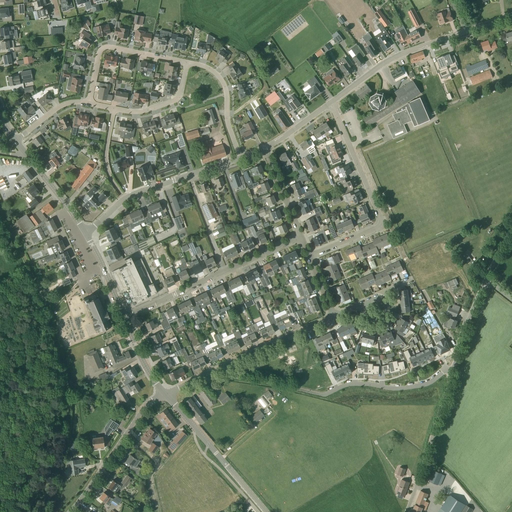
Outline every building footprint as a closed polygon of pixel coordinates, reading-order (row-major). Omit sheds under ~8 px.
[(37,1),(34,2),(36,11),(43,9),(42,6),(46,5),(45,3),(46,3),(44,0),(41,0),(37,1)] [(59,0),(60,1),(59,1),(60,4),(61,4),(61,7),(60,8),(62,12),(67,11),(67,9),(73,8),(70,0),(59,0)] [(76,0),(77,4),(84,3),(86,9),(92,8),(89,0),(76,0)] [(98,4),(91,6),(93,13),(100,11),(98,4)] [(0,17),(2,17),(3,22),(12,21),(11,14),(8,12),(8,9),(7,9),(7,8),(3,8),(4,9),(0,9),(0,17)] [(40,14),(37,15),(38,19),(48,19),(47,15),(49,15),(47,8),(39,10),(40,14)] [(411,15),(410,16),(414,23),(419,20),(416,12),(414,9),(411,11),(413,14),(411,16),(411,15)] [(379,10),(375,13),(385,27),(387,26),(385,22),(387,21),(379,10)] [(437,14),(440,24),(447,22),(447,23),(453,21),(450,11),(446,13),(445,11),(437,14)] [(84,21),(81,27),(87,31),(90,29),(88,26),(84,21)] [(115,28),(114,34),(118,35),(117,37),(126,39),(128,30),(119,28),(121,22),(117,21),(115,28)] [(382,33),(375,37),(378,42),(381,46),(381,47),(384,51),(388,49),(388,48),(391,46),(388,42),(389,42),(388,42),(387,40),(390,37),(381,23),(377,25),(379,29),(382,33)] [(94,28),(93,29),(94,32),(95,33),(97,32),(98,37),(106,35),(106,34),(110,33),(108,25),(104,26),(104,25),(96,27),(94,28)] [(8,27),(0,28),(0,34),(0,36),(5,35),(6,39),(13,37),(12,31),(8,31),(8,27)] [(397,33),(396,34),(399,39),(398,39),(402,47),(409,43),(406,36),(408,35),(406,31),(404,32),(402,28),(399,30),(400,32),(397,33)] [(79,45),(78,46),(82,49),(83,47),(86,49),(88,46),(89,47),(93,41),(88,38),(90,35),(82,30),(79,35),(82,37),(81,39),(82,39),(79,45)] [(136,30),(134,40),(143,42),(143,41),(150,42),(151,34),(144,33),(145,32),(136,30)] [(408,35),(406,36),(409,43),(421,37),(418,30),(417,31),(416,30),(409,34),(410,34),(408,35)] [(511,32),(506,34),(506,36),(502,38),(504,43),(508,42),(511,40),(511,32)] [(157,42),(157,45),(160,45),(160,44),(165,45),(167,35),(155,33),(153,41),(157,42)] [(369,33),(363,37),(366,42),(369,46),(365,49),(369,54),(370,54),(372,57),(373,56),(375,57),(377,56),(377,54),(378,54),(375,49),(378,48),(378,47),(377,46),(372,39),(369,33)] [(208,52),(209,49),(211,50),(215,38),(208,34),(206,44),(198,43),(196,53),(204,54),(205,52),(208,52)] [(339,34),(334,38),(338,44),(343,40),(339,34)] [(174,43),(173,48),(184,50),(187,37),(172,35),(170,42),(174,43)] [(14,48),(13,41),(8,41),(1,42),(2,50),(9,48),(14,48)] [(488,41),(481,43),(484,51),(487,49),(488,52),(498,49),(496,43),(489,45),(488,41)] [(323,47),(326,52),(331,49),(327,44),(323,47)] [(365,56),(357,44),(351,49),(356,56),(353,58),(359,67),(360,66),(360,67),(363,65),(362,64),(363,63),(364,62),(364,63),(365,62),(362,58),(365,56)] [(219,50),(216,53),(218,54),(215,58),(219,60),(218,62),(220,63),(222,61),(225,63),(228,58),(230,55),(227,53),(228,52),(225,50),(223,53),(220,51),(219,50)] [(425,58),(423,52),(423,51),(407,57),(410,63),(409,63),(411,68),(414,67),(413,64),(422,61),(421,59),(425,58)] [(10,55),(3,56),(5,65),(12,63),(11,58),(16,57),(15,54),(10,55)] [(450,54),(443,56),(450,73),(458,70),(459,70),(458,69),(457,65),(458,65),(455,58),(452,59),(451,57),(450,54)] [(104,64),(103,67),(108,68),(108,65),(115,66),(116,63),(117,57),(110,55),(110,57),(105,56),(104,62),(104,64)] [(353,71),(350,67),(353,65),(347,56),(342,60),(345,64),(340,67),(342,69),(341,70),(343,72),(344,72),(347,76),(353,71)] [(435,65),(435,66),(438,74),(438,73),(439,73),(441,77),(441,79),(442,79),(441,78),(450,75),(450,74),(450,73),(443,56),(436,59),(437,61),(438,64),(435,65)] [(75,61),(73,68),(83,70),(85,63),(83,62),(84,58),(76,57),(75,61)] [(122,59),(120,67),(124,67),(124,68),(132,69),(134,60),(126,58),(126,60),(122,59)] [(488,68),(485,60),(466,68),(469,76),(488,68)] [(151,73),(152,65),(148,64),(148,63),(141,62),(140,71),(151,73)] [(230,69),(229,69),(229,70),(231,73),(230,74),(234,80),(242,75),(236,65),(235,66),(233,63),(228,66),(230,69)] [(423,66),(420,67),(422,73),(423,74),(430,71),(430,70),(428,65),(423,67),(423,66)] [(169,66),(166,77),(176,79),(177,73),(176,72),(177,68),(169,66)] [(279,70),(276,66),(266,74),(269,78),(279,70)] [(400,68),(391,73),(394,79),(404,74),(400,68)] [(32,78),(31,70),(21,72),(21,75),(14,77),(14,76),(8,77),(10,86),(23,84),(22,80),(32,78)] [(490,70),(470,78),(473,85),(493,78),(490,70)] [(324,79),(329,86),(334,83),(334,84),(340,79),(334,71),(324,79)] [(317,95),(320,93),(317,89),(321,86),(314,76),(307,82),(311,88),(305,92),(310,100),(314,97),(315,97),(314,97),(316,96),(317,95)] [(68,86),(67,89),(68,90),(70,91),(75,92),(79,92),(82,79),(79,79),(73,78),(72,78),(71,86),(69,86),(68,86)] [(413,80),(395,92),(397,96),(398,97),(403,104),(419,94),(421,93),(413,80)] [(238,88),(239,88),(240,91),(238,92),(241,99),(246,97),(246,96),(250,94),(247,85),(245,86),(244,81),(237,84),(238,88)] [(450,100),(468,94),(463,82),(449,88),(452,95),(448,96),(450,100)] [(100,87),(97,99),(106,100),(111,101),(112,97),(107,96),(108,89),(109,90),(110,85),(104,84),(104,88),(100,87)] [(165,84),(163,94),(168,95),(168,93),(173,94),(175,86),(165,84)] [(366,84),(355,92),(361,99),(371,91),(366,84)] [(115,91),(113,101),(121,102),(121,101),(126,102),(128,93),(115,91)] [(151,91),(150,94),(150,99),(157,100),(158,95),(158,94),(156,93),(156,92),(151,91)] [(274,91),(265,98),(271,106),(280,99),(274,91)] [(279,92),(277,94),(280,99),(287,108),(291,105),(294,110),(301,105),(296,99),(293,95),(290,97),(287,99),(285,100),(279,92)] [(49,102),(53,100),(48,94),(46,93),(37,100),(42,107),(49,102)] [(141,102),(147,103),(148,96),(142,95),(142,94),(134,93),(132,102),(140,104),(141,102)] [(398,97),(363,119),(368,127),(403,104),(398,97)] [(375,106),(378,107),(382,105),(382,102),(381,98),(377,97),(374,99),(373,103),(375,106)] [(404,124),(412,121),(414,127),(430,120),(420,98),(409,103),(396,110),(396,111),(397,110),(398,112),(393,115),(396,121),(387,125),(391,134),(405,128),(404,124)] [(23,119),(24,118),(26,120),(33,115),(32,114),(36,111),(31,106),(27,109),(23,104),(17,109),(22,115),(21,116),(23,119)] [(262,105),(254,109),(260,119),(261,119),(264,117),(268,115),(262,105)] [(203,112),(204,114),(202,114),(206,126),(215,123),(211,109),(203,112)] [(276,112),(277,114),(274,116),(284,131),(291,126),(280,109),(278,109),(276,111),(276,112)] [(75,115),(72,127),(76,127),(77,125),(87,127),(89,116),(85,115),(84,116),(79,115),(79,114),(78,116),(75,115)] [(175,126),(174,125),(180,123),(180,121),(179,119),(177,114),(173,115),(173,114),(171,115),(170,114),(168,115),(172,127),(175,126)] [(172,127),(168,115),(165,116),(165,117),(163,117),(163,118),(160,120),(161,124),(162,127),(163,129),(165,129),(165,130),(172,127)] [(59,120),(60,122),(56,123),(60,130),(63,129),(70,126),(66,117),(59,120)] [(90,125),(89,128),(91,129),(93,127),(101,128),(102,131),(105,131),(106,126),(106,125),(105,123),(104,122),(102,122),(103,119),(95,117),(95,118),(92,118),(90,125)] [(264,117),(261,119),(262,120),(255,124),(260,132),(270,126),(266,118),(265,118),(264,117)] [(154,120),(148,123),(151,131),(153,130),(155,134),(158,133),(157,129),(160,128),(158,122),(155,123),(154,120)] [(116,124),(114,134),(120,135),(119,137),(123,138),(124,136),(124,132),(126,123),(120,122),(120,123),(119,125),(116,124)] [(251,130),(254,129),(250,122),(244,125),(246,128),(239,131),(241,135),(242,134),(245,139),(246,139),(246,140),(247,140),(249,139),(249,138),(253,135),(251,130)] [(124,136),(123,138),(130,139),(130,137),(133,138),(134,134),(135,128),(132,127),(132,124),(126,123),(124,132),(124,136)] [(151,131),(148,123),(142,124),(143,127),(140,128),(142,135),(145,134),(146,137),(149,136),(148,132),(151,131)] [(321,124),(328,135),(330,134),(328,131),(331,130),(327,123),(324,124),(323,123),(321,124)] [(320,127),(317,129),(322,136),(325,134),(327,136),(328,135),(321,124),(319,125),(320,127)] [(314,129),(310,131),(312,134),(314,133),(317,138),(322,136),(317,129),(315,130),(314,129)] [(186,134),(187,139),(199,136),(197,130),(186,134)] [(38,136),(32,141),(37,146),(43,142),(46,139),(49,137),(47,134),(44,137),(41,139),(38,136)] [(212,148),(209,140),(204,142),(208,153),(200,156),(202,164),(226,156),(222,145),(212,148)] [(307,141),(300,145),(304,150),(307,148),(311,154),(317,150),(314,147),(316,146),(311,140),(308,142),(307,141)] [(332,151),(333,153),(341,150),(338,144),(335,146),(334,143),(325,146),(328,152),(332,151)] [(72,144),(68,153),(76,156),(80,148),(72,144)] [(155,150),(150,146),(147,150),(151,154),(155,150)] [(341,150),(333,153),(329,155),(333,164),(342,160),(340,157),(343,156),(341,150)] [(166,168),(172,165),(172,163),(176,162),(178,168),(180,167),(180,168),(185,166),(183,159),(182,159),(180,152),(173,155),(174,157),(168,159),(167,156),(162,158),(164,164),(165,163),(166,168)] [(285,167),(291,163),(289,159),(286,152),(279,156),(282,163),(285,167)] [(56,160),(60,157),(58,155),(54,157),(49,162),(53,167),(59,163),(56,160)] [(312,159),(311,160),(308,156),(305,157),(311,168),(316,165),(312,159)] [(70,186),(76,190),(96,165),(90,160),(82,171),(81,170),(76,176),(77,176),(70,186)] [(113,164),(116,173),(124,170),(124,169),(129,167),(127,160),(121,162),(121,161),(113,164)] [(342,173),(343,176),(339,178),(341,181),(347,178),(346,175),(352,173),(348,165),(343,167),(342,164),(336,167),(339,174),(342,173)] [(69,165),(65,171),(71,175),(75,170),(69,165)] [(253,177),(258,174),(260,178),(264,176),(260,165),(249,169),(251,173),(253,177)] [(150,176),(154,175),(151,166),(147,168),(146,166),(138,169),(139,173),(138,174),(139,176),(140,176),(142,181),(143,182),(145,181),(146,180),(150,178),(150,176)] [(21,178),(22,178),(23,176),(28,182),(34,177),(28,170),(22,174),(15,179),(18,182),(22,179),(21,178)] [(242,172),(248,186),(253,184),(250,178),(249,178),(246,171),(242,172)] [(237,174),(236,173),(230,175),(233,182),(231,183),(233,187),(234,187),(234,188),(240,185),(244,184),(242,176),(239,177),(238,174),(237,174)] [(7,180),(15,176),(14,174),(0,181),(0,186),(8,182),(7,180)] [(291,185),(294,191),(301,188),(300,185),(304,184),(303,182),(308,180),(307,176),(297,180),(298,182),(291,185)] [(224,185),(221,178),(215,180),(217,187),(216,188),(217,191),(221,190),(220,187),(224,185)] [(347,178),(341,181),(343,187),(348,186),(349,189),(357,186),(354,179),(349,181),(347,178)] [(263,192),(270,189),(267,182),(260,185),(261,188),(257,190),(259,193),(263,192)] [(206,187),(205,183),(200,185),(203,192),(207,204),(201,206),(208,220),(218,216),(211,202),(213,201),(208,186),(206,187)] [(34,185),(25,192),(24,193),(27,196),(31,201),(28,204),(32,209),(39,203),(35,199),(34,199),(33,197),(39,192),(34,185)] [(92,195),(97,190),(94,187),(86,194),(90,198),(83,205),(87,209),(91,206),(92,207),(93,206),(96,208),(107,197),(103,193),(95,200),(92,196),(92,195)] [(304,197),(314,193),(312,190),(303,193),(301,188),(294,191),(296,197),(303,194),(304,197)] [(355,194),(354,191),(346,194),(349,201),(353,199),(355,203),(363,199),(360,192),(355,194)] [(306,201),(315,197),(314,193),(304,197),(305,200),(299,203),(301,209),(308,206),(306,201)] [(179,194),(176,196),(171,197),(175,210),(184,207),(183,206),(186,205),(185,202),(190,200),(188,194),(180,197),(179,194)] [(272,196),(266,198),(262,200),(261,200),(263,204),(267,202),(269,206),(275,203),(272,196)] [(157,202),(153,204),(156,213),(160,212),(162,218),(166,216),(165,212),(167,211),(163,204),(163,205),(164,206),(161,207),(159,202),(157,203),(157,202)] [(44,211),(46,213),(46,214),(53,209),(48,203),(42,208),(42,209),(40,210),(43,213),(44,211)] [(145,211),(145,212),(148,219),(150,223),(155,221),(155,220),(158,218),(156,213),(153,204),(149,205),(149,206),(147,207),(149,212),(146,213),(145,212),(145,211)] [(220,212),(227,210),(225,204),(218,207),(220,212)] [(311,212),(314,210),(314,209),(312,204),(308,206),(301,209),(303,215),(311,212)] [(264,211),(270,209),(268,205),(257,210),(259,214),(264,211)] [(370,221),(367,214),(369,213),(365,205),(359,208),(362,216),(360,217),(363,224),(370,221)] [(134,211),(138,220),(139,224),(145,221),(145,220),(148,219),(145,212),(146,213),(142,214),(141,210),(139,210),(138,210),(134,211)] [(278,210),(271,213),(268,214),(269,217),(268,218),(270,222),(274,220),(281,217),(278,210)] [(127,219),(126,219),(130,227),(130,226),(131,229),(134,228),(133,227),(140,224),(139,224),(138,220),(134,211),(130,213),(131,214),(129,214),(131,219),(127,220),(127,219)] [(28,218),(35,226),(41,222),(35,213),(28,218)] [(257,215),(247,219),(250,226),(259,222),(257,215)] [(319,222),(318,218),(316,219),(315,217),(313,217),(306,220),(308,226),(319,222)] [(347,218),(345,219),(350,231),(352,230),(352,228),(354,227),(351,219),(348,221),(347,218)] [(39,227),(34,230),(28,233),(33,244),(45,238),(44,236),(50,233),(51,233),(57,230),(56,229),(57,228),(56,225),(55,226),(52,219),(45,222),(46,223),(39,226),(39,227)] [(350,231),(345,219),(343,220),(344,222),(341,224),(344,231),(347,230),(348,232),(350,231)] [(318,232),(324,230),(329,228),(327,225),(324,226),(321,227),(320,225),(319,222),(308,226),(311,232),(317,230),(318,232)] [(277,232),(274,233),(276,236),(281,234),(287,231),(284,224),(275,228),(277,232)] [(342,232),(344,231),(341,224),(336,226),(339,232),(337,232),(338,236),(342,234),(342,232)] [(115,226),(104,231),(106,237),(117,232),(115,226)] [(218,230),(220,236),(221,237),(226,235),(223,228),(218,230)] [(264,229),(255,232),(255,233),(260,244),(267,241),(266,238),(268,237),(264,229)] [(324,230),(318,232),(320,236),(313,238),(316,246),(323,243),(328,241),(324,230)] [(117,232),(106,237),(109,242),(114,240),(115,243),(116,242),(121,240),(117,232)] [(387,234),(380,237),(384,247),(391,244),(387,234)] [(384,247),(380,237),(373,240),(374,243),(377,250),(377,249),(384,247)] [(251,238),(245,241),(249,249),(255,246),(251,238)] [(49,248),(51,247),(55,245),(58,252),(65,248),(61,240),(55,243),(53,239),(46,242),(49,248)] [(137,243),(138,246),(139,246),(141,250),(146,248),(147,248),(148,247),(145,240),(143,241),(137,243)] [(249,249),(245,241),(240,243),(244,252),(249,249)] [(111,248),(106,250),(109,255),(119,251),(116,242),(115,243),(110,245),(111,248)] [(195,248),(192,242),(188,244),(193,256),(198,254),(195,248)] [(374,243),(367,245),(371,255),(378,252),(377,249),(377,250),(374,243)] [(359,245),(352,248),(356,258),(363,255),(361,248),(359,245)] [(371,255),(367,245),(361,248),(363,255),(364,258),(371,255)] [(217,248),(220,253),(222,258),(225,257),(226,260),(232,257),(229,250),(223,253),(220,247),(217,248)] [(235,247),(229,250),(232,257),(238,254),(236,251),(237,251),(235,247)] [(356,258),(352,248),(345,251),(350,261),(356,258)] [(56,256),(56,257),(57,260),(61,258),(63,262),(70,259),(66,251),(59,254),(60,255),(56,256)] [(119,251),(109,255),(111,261),(116,259),(118,261),(123,259),(119,251)] [(295,251),(289,254),(292,261),(293,264),(299,261),(298,259),(298,258),(295,251)] [(53,258),(52,254),(40,259),(41,263),(53,258)] [(292,261),(289,254),(283,257),(286,264),(292,261)] [(208,268),(215,265),(212,257),(207,259),(205,255),(202,257),(204,261),(208,268)] [(327,259),(330,265),(335,263),(336,264),(340,262),(337,255),(327,259)] [(121,292),(125,291),(127,290),(133,304),(147,297),(150,296),(157,293),(141,258),(133,262),(130,257),(124,260),(127,265),(112,272),(121,292)] [(179,268),(176,269),(178,273),(181,281),(189,277),(186,270),(189,269),(186,263),(185,261),(184,259),(181,260),(182,263),(182,264),(179,266),(180,267),(179,268)] [(275,260),(269,263),(272,270),(274,274),(277,272),(276,269),(278,268),(275,260)] [(71,261),(64,264),(70,278),(76,276),(73,270),(75,270),(71,261)] [(194,274),(202,271),(199,263),(194,266),(192,261),(189,263),(191,267),(194,274)] [(392,264),(396,274),(403,271),(399,261),(392,264)] [(269,263),(263,266),(263,267),(266,273),(267,275),(268,277),(274,274),(272,270),(269,263)] [(326,267),(329,274),(338,270),(336,264),(335,263),(330,265),(326,267)] [(396,274),(392,264),(385,268),(386,270),(389,277),(396,274)] [(263,267),(260,268),(263,277),(267,286),(268,286),(270,284),(266,275),(267,275),(266,273),(263,267)] [(164,271),(166,275),(167,278),(164,280),(167,287),(175,284),(171,277),(175,275),(171,268),(164,271)] [(298,270),(297,271),(299,276),(300,279),(306,276),(303,268),(298,270)] [(256,269),(250,271),(254,279),(260,276),(258,272),(256,269)] [(338,270),(329,274),(331,281),(341,277),(338,270)] [(390,280),(389,277),(386,270),(380,273),(384,283),(390,280)] [(248,283),(246,285),(250,294),(254,292),(251,285),(256,283),(254,279),(250,271),(244,274),(246,277),(248,283)] [(384,283),(380,273),(373,276),(376,283),(377,286),(384,283)] [(365,277),(369,286),(376,283),(373,276),(372,274),(365,277)] [(293,278),(290,280),(291,283),(293,286),(295,285),(296,285),(299,284),(297,280),(300,279),(299,276),(295,278),(293,278)] [(239,277),(233,280),(236,287),(242,284),(240,280),(239,277)] [(263,277),(259,278),(262,285),(263,288),(267,286),(263,277)] [(365,277),(360,279),(358,280),(363,290),(369,286),(365,277)] [(228,286),(230,290),(236,287),(233,280),(227,282),(228,286)] [(296,285),(295,285),(296,287),(298,291),(299,291),(310,286),(307,280),(306,281),(299,283),(300,283),(299,284),(296,285)] [(456,280),(444,285),(446,290),(450,289),(451,292),(457,290),(456,287),(458,286),(456,280)] [(216,288),(219,295),(225,292),(222,285),(216,288)] [(335,289),(337,296),(347,292),(344,285),(335,289)] [(300,297),(297,298),(298,301),(304,299),(303,296),(304,295),(305,295),(308,294),(312,292),(310,286),(299,291),(298,291),(298,292),(300,297)] [(213,298),(216,296),(218,301),(221,299),(219,295),(216,288),(210,290),(213,298)] [(232,291),(228,293),(230,297),(231,300),(233,303),(236,301),(232,291)] [(206,292),(200,295),(205,307),(205,306),(210,304),(211,303),(206,292)] [(347,292),(337,296),(340,303),(344,301),(345,304),(351,301),(347,292)] [(97,294),(84,299),(85,303),(86,303),(87,303),(93,317),(91,317),(94,324),(93,325),(96,331),(97,331),(98,333),(111,327),(108,319),(108,318),(109,318),(106,311),(104,312),(97,294)] [(197,305),(200,304),(202,309),(205,307),(200,295),(193,298),(197,305)] [(310,299),(306,301),(309,307),(317,303),(314,298),(315,298),(315,297),(311,299),(310,299)] [(183,303),(187,310),(188,313),(194,310),(189,300),(183,303)] [(215,301),(213,302),(215,307),(217,312),(218,314),(221,313),(215,301)] [(187,310),(183,303),(177,306),(181,313),(187,310)] [(317,303),(309,307),(311,313),(312,313),(320,309),(319,309),(317,304),(317,303)] [(288,305),(286,306),(288,310),(291,317),(293,320),(295,319),(293,313),(291,309),(289,305),(288,305)] [(444,326),(450,329),(451,327),(454,328),(457,321),(454,320),(455,316),(456,316),(458,311),(449,307),(447,313),(444,320),(446,321),(444,326)] [(170,317),(175,315),(176,315),(172,308),(166,311),(166,312),(164,313),(165,316),(166,319),(169,324),(173,322),(170,317)] [(199,309),(196,310),(202,322),(205,321),(204,318),(201,313),(199,309)] [(196,310),(194,311),(196,316),(200,323),(202,322),(196,310)] [(295,313),(293,313),(295,319),(299,318),(304,316),(302,311),(302,310),(295,313)] [(268,312),(270,317),(273,322),(276,321),(276,323),(278,327),(280,330),(285,327),(286,327),(280,316),(274,319),(271,311),(268,312)] [(292,325),(288,318),(286,314),(280,316),(286,327),(291,325),(292,325)] [(398,320),(396,323),(405,328),(406,327),(411,330),(412,328),(410,327),(412,324),(411,323),(412,321),(406,317),(404,320),(401,318),(399,321),(398,320)] [(169,325),(169,324),(166,319),(167,319),(160,322),(162,328),(169,325)] [(157,323),(154,325),(152,321),(145,324),(148,331),(152,329),(158,326),(157,323)] [(352,322),(347,325),(352,336),(354,335),(357,333),(356,330),(352,322)] [(256,323),(253,324),(256,330),(258,329),(259,330),(261,336),(262,338),(263,338),(268,335),(269,335),(268,335),(265,327),(263,324),(258,327),(256,323)] [(405,328),(396,323),(395,324),(396,325),(395,328),(398,330),(397,333),(403,337),(405,334),(403,333),(405,328)] [(251,328),(245,331),(248,336),(251,343),(257,340),(257,341),(257,340),(256,338),(254,333),(253,331),(256,330),(253,324),(250,326),(251,328)] [(271,325),(271,324),(265,327),(268,335),(274,332),(274,333),(273,329),(271,325)] [(347,325),(342,327),(346,335),(349,333),(350,337),(352,336),(347,325)] [(342,327),(337,329),(340,336),(342,340),(344,339),(343,336),(346,335),(342,327)] [(387,331),(385,332),(390,346),(390,345),(391,347),(397,345),(396,342),(398,341),(401,340),(396,334),(393,335),(391,331),(388,333),(387,331)] [(158,333),(151,336),(154,344),(161,340),(159,337),(163,335),(161,332),(158,333)] [(338,342),(336,338),(333,339),(330,332),(325,335),(329,342),(332,341),(333,344),(338,342)] [(381,348),(384,347),(385,348),(390,346),(385,332),(383,333),(383,335),(380,336),(382,340),(379,341),(381,348)] [(219,333),(216,335),(220,343),(221,346),(224,345),(225,346),(227,351),(228,354),(234,351),(231,344),(229,340),(229,339),(223,342),(221,339),(219,333)] [(362,338),(360,338),(360,341),(367,343),(369,335),(364,333),(362,338)] [(434,346),(434,347),(436,351),(436,350),(436,349),(438,348),(440,353),(443,352),(442,352),(444,351),(445,352),(450,349),(446,341),(445,342),(443,339),(445,338),(446,339),(443,334),(440,335),(441,335),(442,336),(437,338),(440,344),(437,345),(437,346),(435,347),(434,346)] [(216,335),(213,336),(217,345),(212,348),(217,359),(222,356),(223,356),(221,353),(219,349),(219,347),(221,346),(220,343),(216,335)] [(329,342),(325,335),(320,337),(325,348),(328,347),(326,344),(329,342)] [(375,336),(369,335),(367,343),(375,345),(376,342),(374,341),(375,336)] [(248,336),(242,338),(245,346),(246,346),(245,346),(251,343),(248,336)] [(235,337),(229,340),(231,344),(234,351),(240,348),(240,349),(240,348),(237,341),(236,341),(236,339),(235,337)] [(325,348),(320,337),(315,339),(317,343),(315,345),(313,340),(313,341),(318,351),(325,348)] [(205,343),(200,345),(204,354),(207,353),(207,354),(210,359),(211,362),(211,361),(217,359),(212,348),(210,344),(206,346),(205,343)] [(429,349),(425,350),(429,359),(435,357),(432,350),(434,349),(432,343),(427,345),(429,349)] [(103,348),(105,353),(115,349),(114,345),(111,346),(111,344),(103,348)] [(163,346),(156,349),(160,356),(167,353),(165,349),(169,348),(167,344),(164,346),(163,346)] [(194,355),(200,367),(205,364),(206,364),(202,357),(202,355),(204,354),(200,345),(196,347),(197,350),(199,349),(200,353),(194,355)] [(105,353),(107,358),(118,353),(116,350),(114,350),(114,349),(116,349),(115,349),(105,353)] [(104,368),(98,354),(97,352),(96,350),(87,354),(92,368),(95,367),(96,372),(104,368)] [(408,350),(403,352),(408,361),(410,360),(413,365),(413,367),(419,364),(415,355),(411,357),(408,350)] [(425,350),(420,353),(424,362),(429,359),(425,350)] [(123,355),(119,357),(119,359),(110,362),(110,363),(112,362),(113,366),(131,359),(128,351),(122,354),(123,355)] [(183,353),(184,356),(187,362),(190,360),(190,362),(192,367),(194,370),(194,369),(200,367),(194,355),(194,353),(193,353),(188,356),(186,352),(183,353)] [(116,354),(118,354),(118,353),(107,358),(109,363),(110,363),(110,362),(119,359),(119,357),(118,355),(117,355),(116,354)] [(420,353),(415,355),(419,364),(424,362),(420,353)] [(174,360),(173,357),(169,358),(162,361),(166,369),(172,366),(176,364),(174,360)] [(346,364),(342,366),(346,375),(352,372),(349,366),(351,365),(349,361),(345,362),(346,364)] [(397,361),(392,362),(395,373),(398,372),(398,371),(400,370),(405,369),(404,361),(398,363),(397,361)] [(388,365),(382,366),(384,374),(389,373),(392,372),(392,373),(395,373),(392,362),(388,363),(388,365)] [(330,363),(325,365),(326,367),(330,375),(333,374),(336,380),(341,377),(337,369),(333,370),(331,365),(330,363)] [(358,363),(357,373),(362,373),(365,374),(365,375),(368,375),(368,363),(364,363),(358,363)] [(368,363),(368,375),(371,375),(371,374),(373,374),(379,374),(379,366),(373,366),(373,364),(368,363)] [(342,366),(337,369),(341,377),(346,375),(342,366)] [(128,367),(121,371),(125,377),(127,380),(128,380),(130,382),(131,381),(133,380),(131,377),(137,374),(133,367),(130,369),(128,367)] [(179,369),(168,374),(171,381),(185,374),(182,368),(179,369)] [(117,391),(113,393),(116,397),(119,403),(125,407),(131,403),(128,399),(128,398),(125,394),(128,392),(129,393),(129,392),(132,390),(134,393),(141,389),(137,382),(133,385),(131,381),(130,382),(124,386),(125,386),(121,388),(117,391)] [(216,403),(207,391),(204,387),(196,393),(199,397),(200,395),(210,407),(216,403)] [(267,399),(272,395),(268,391),(263,394),(267,399)] [(225,393),(221,396),(218,398),(223,404),(230,399),(225,393)] [(191,397),(184,402),(194,416),(201,411),(199,408),(201,406),(197,401),(193,396),(191,397)] [(262,396),(257,400),(264,408),(269,404),(262,396)] [(162,418),(169,426),(166,429),(168,432),(171,430),(178,425),(166,409),(156,416),(159,420),(162,418)] [(253,424),(264,416),(259,410),(248,418),(253,424)] [(201,411),(194,416),(200,424),(207,419),(201,411)] [(105,432),(105,437),(92,438),(93,448),(110,446),(109,436),(108,436),(108,435),(109,435),(113,429),(114,430),(118,424),(113,421),(105,432)] [(144,434),(141,438),(149,444),(157,434),(150,429),(145,435),(144,434)] [(154,453),(158,447),(153,443),(149,450),(154,453)] [(137,465),(140,461),(137,459),(130,455),(126,462),(132,466),(129,469),(140,477),(144,471),(137,465)] [(68,461),(70,475),(78,474),(77,467),(85,466),(84,459),(76,461),(76,460),(68,461)] [(400,467),(397,475),(403,477),(406,469),(400,467)] [(434,471),(430,482),(438,485),(442,474),(434,471)] [(121,483),(125,486),(128,483),(129,484),(130,482),(129,481),(131,478),(127,475),(121,483)] [(410,482),(409,482),(402,479),(396,493),(404,496),(410,482)] [(116,486),(119,488),(121,486),(117,484),(118,484),(113,480),(108,487),(113,491),(116,486)] [(415,505),(411,511),(420,511),(422,509),(425,511),(429,503),(425,501),(428,494),(421,490),(415,505)] [(110,501),(112,499),(109,497),(104,492),(99,498),(108,505),(111,501),(110,501)] [(441,508),(438,511),(460,511),(465,505),(449,495),(441,508)]
